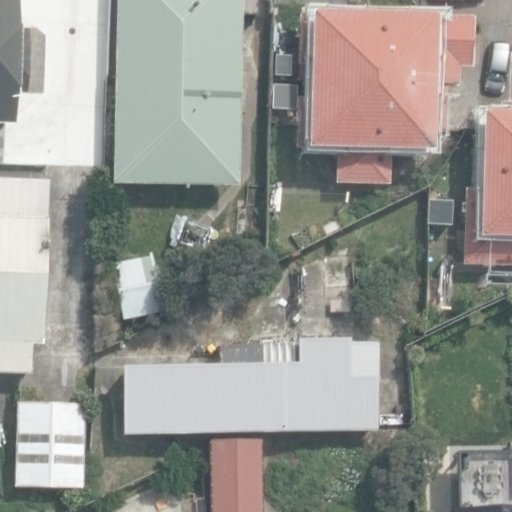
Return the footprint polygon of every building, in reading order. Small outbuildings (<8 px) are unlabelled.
[(0,0),(0,128),(10,128),(13,0),(0,0)] [(113,0),(109,185),(237,188),(241,0),(113,0)] [(470,70),(472,20),(299,16),(298,56),(270,55),(269,80),(299,81),(299,65),(310,65),(309,100),(299,100),(298,149),(335,149),(334,184),(388,185),(389,153),(431,154),(431,134),(444,134),(445,89),(457,89),(457,69),(470,70)] [(462,267),(511,267),(511,105),(499,105),(499,115),(479,115),(477,190),(463,190),(462,267)] [(0,372),(26,375),(28,344),(40,345),(47,220),(45,220),(47,185),(0,181),(0,372)] [(358,257),(325,256),(324,290),(358,290),(358,257)] [(123,367),(124,436),(378,431),(377,343),(295,344),(295,365),(123,367)] [(15,486),(83,486),(84,405),(16,404),(15,486)] [(206,440),(207,511),(263,511),(261,438),(206,440)] [(511,511),(511,459),(452,460),(453,511),(511,511)]
